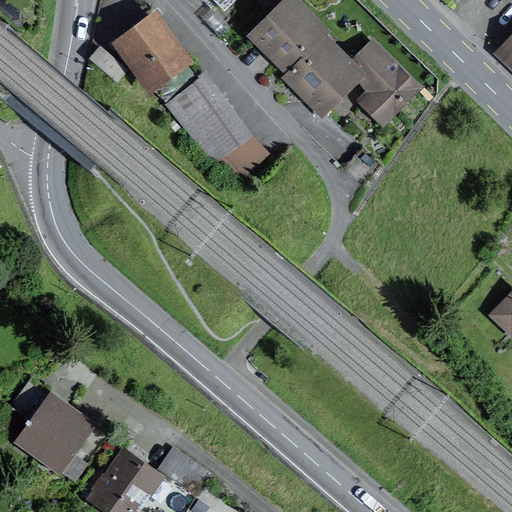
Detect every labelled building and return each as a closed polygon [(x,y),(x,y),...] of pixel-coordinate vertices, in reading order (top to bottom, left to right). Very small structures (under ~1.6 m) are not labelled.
[(234,0),(213,0),(224,11),(234,0)] [(304,61),(328,36),(332,32),(299,0),(282,0),(246,36),(284,75),(301,58),(304,61)] [(266,10),(276,0),(257,0),(266,10)] [(200,78),(157,18),(121,44),(149,86),(168,103),(200,78)] [(511,33),(493,53),(511,70),(511,33)] [(358,84),(367,75),(351,60),(328,36),(304,61),(301,58),(284,75),(281,78),(322,120),(358,84)] [(373,39),(351,60),(367,75),(358,84),(366,92),(356,102),(383,128),(423,89),(373,39)] [(129,70),(99,46),(89,58),(118,83),(129,70)] [(201,77),(200,78),(168,103),(167,104),(212,158),(222,151),(246,175),(267,154),(246,133),(241,138),(232,125),(234,124),(201,77)] [(511,289),(488,315),(511,338),(511,289)] [(74,407),(54,392),(51,396),(29,381),(11,406),(28,418),(26,421),(29,423),(14,442),(16,443),(17,442),(37,457),(74,407)] [(96,423),(74,407),(37,457),(57,472),(57,473),(58,474),(60,471),(96,423)] [(110,433),(96,423),(60,471),(74,482),(110,433)] [(103,511),(145,511),(139,508),(147,496),(151,499),(166,477),(122,446),(85,500),(103,511)] [(199,495),(214,474),(173,446),(159,467),(199,495)] [(196,511),(197,511),(243,511),(244,510),(206,491),(196,511)]
